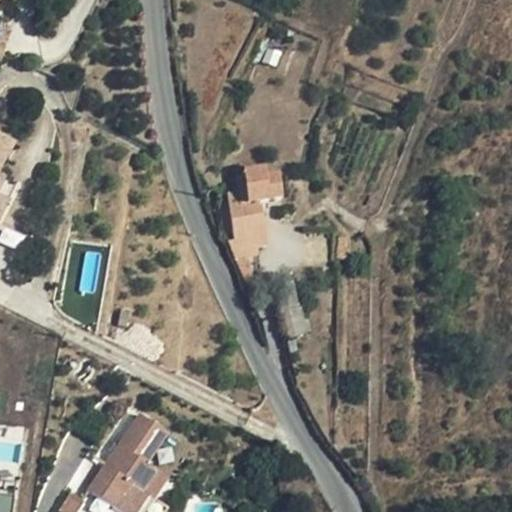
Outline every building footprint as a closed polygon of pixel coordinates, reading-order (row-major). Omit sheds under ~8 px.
[(0,62),(2,63),(13,27),(0,23),(0,62)] [(3,156),(11,140),(0,135),(0,220),(9,202),(0,197),(0,189),(5,179),(0,176),(0,173),(8,159),(3,156)] [(3,156),(8,159),(8,160),(16,143),(11,140),(3,156)] [(258,203),(261,202),(281,200),(278,176),(266,178),(264,168),(243,171),(244,175),(237,176),(239,193),(238,193),(258,203)] [(261,222),(258,203),(238,193),(229,194),(235,239),(237,256),(248,255),(247,249),(267,246),(264,222),(261,222)] [(484,217),(468,215),(463,267),(479,270),(484,217)] [(237,256),(235,239),(228,241),(235,257),(237,256)] [(248,255),(237,256),(235,257),(247,285),(253,283),(248,255)] [(302,316),(294,282),(276,286),(285,320),(302,316)] [(285,320),(289,338),(306,334),(302,316),(285,320)] [(140,415),(98,476),(118,490),(111,501),(108,505),(119,511),(130,511),(143,493),(157,473),(158,472),(148,464),(168,434),(140,415)] [(157,473),(143,493),(153,500),(166,479),(157,473)] [(118,490),(98,476),(91,487),(111,501),(118,490)] [(60,508),(65,511),(77,511),(84,501),(70,492),(60,508)] [(143,493),(130,511),(164,511),(167,509),(153,500),(143,493)] [(0,511),(13,511),(15,499),(0,498),(0,511)]
